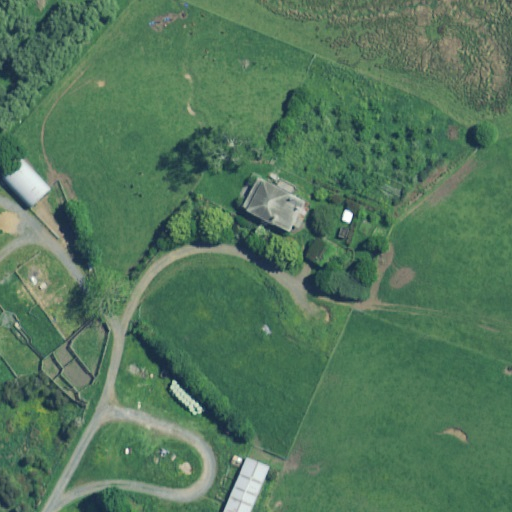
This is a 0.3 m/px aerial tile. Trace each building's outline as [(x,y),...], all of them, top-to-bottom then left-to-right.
[(50,190),(22,160),(3,178),(30,208),(50,190)] [(243,207),(264,219),(261,223),(266,226),(269,221),(290,232),(294,225),(300,228),(310,207),(305,204),(305,203),(258,179),(243,207)] [(346,208),(341,220),(350,223),(354,211),(346,208)] [(326,268),(336,251),(320,242),(310,259),(326,268)] [(43,259),(39,262),(34,256),(14,271),(38,304),(58,289),(53,282),(56,280),(50,272),(52,271),(43,259)] [(250,511),(269,468),(247,459),(224,511),(250,511)]
